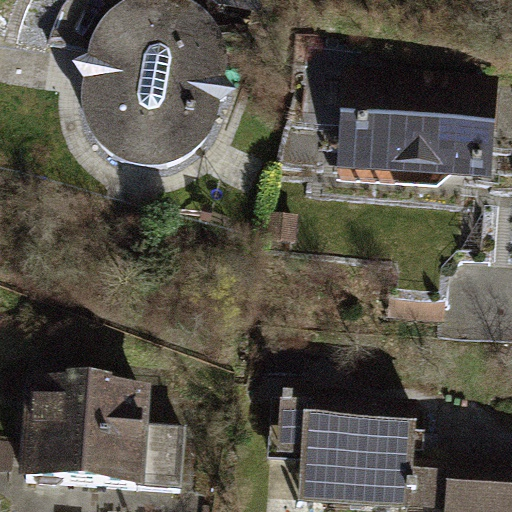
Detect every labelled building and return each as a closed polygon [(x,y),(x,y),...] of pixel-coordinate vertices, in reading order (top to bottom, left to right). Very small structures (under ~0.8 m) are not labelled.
[(182,11),(162,8),(131,16),(100,37),(81,82),(76,143),(90,165),(116,190),(139,193),(165,188),(191,175),(212,152),(219,110),(224,66),(218,39),(200,24),(182,11)] [(498,207),(500,92),(337,90),(336,205),(498,207)] [(149,399),(27,390),(19,498),(75,502),(140,508),(149,399)] [(294,419),(295,511),(420,511),(419,417),(294,419)] [(511,511),(511,471),(443,472),(443,511),(511,511)]
